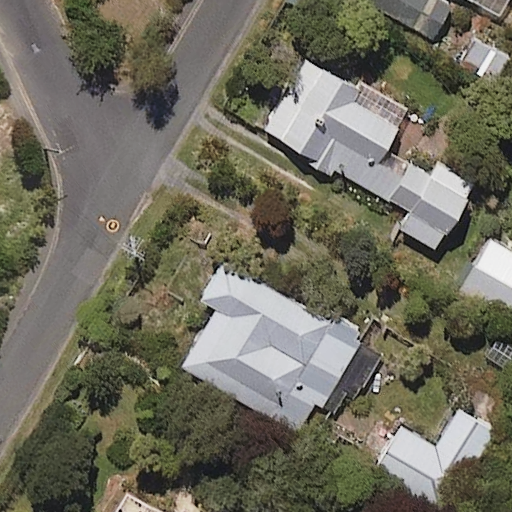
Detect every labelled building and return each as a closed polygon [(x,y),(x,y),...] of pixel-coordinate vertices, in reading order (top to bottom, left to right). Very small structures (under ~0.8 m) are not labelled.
[(450,3),(443,0),(363,0),(431,37),(450,3)] [(464,0),(497,18),(506,0),(464,0)] [(508,53),(476,35),(461,62),(493,79),(508,53)] [(403,110),(305,56),(264,131),(408,210),(398,228),(434,249),(472,180),(436,161),(428,175),(382,149),(403,110)] [(511,316),(511,252),(488,240),(460,292),(511,319),(511,316)] [(360,333),(219,261),(199,300),(213,307),(182,369),(308,433),(360,333)] [(496,342),(457,329),(448,357),(487,370),(496,342)] [(444,511),(492,429),(455,408),(435,443),(400,423),(371,474),(436,511),(444,511)]
